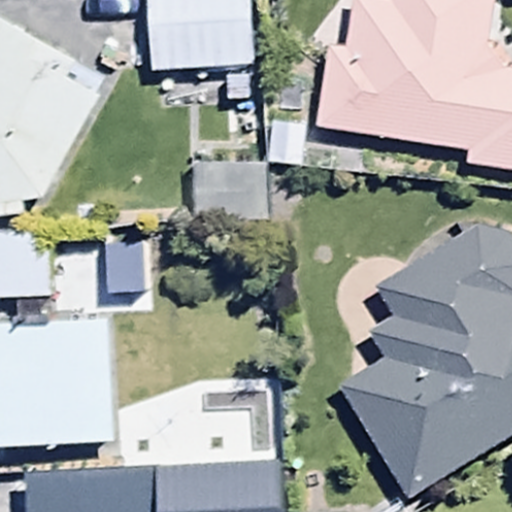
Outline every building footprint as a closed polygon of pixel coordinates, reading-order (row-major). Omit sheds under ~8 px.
[(253,0),(150,0),(154,82),(257,77),(253,0)] [(328,61),(319,139),(471,163),(469,175),(511,182),(511,82),(501,81),(505,58),(488,55),(497,0),(393,0),(391,17),(356,11),(347,63),(328,61)] [(0,231),(24,228),(22,212),(49,212),(110,93),(0,32),(0,231)] [(269,230),(269,174),(195,175),(195,231),(269,230)] [(387,373),(341,398),(410,511),(511,448),(511,254),(498,231),(381,303),(395,327),(369,344),(387,373)] [(50,246),(0,247),(0,310),(51,310),(50,246)] [(113,334),(0,338),(0,463),(118,458),(113,334)] [(285,511),(283,470),(188,474),(189,511),(285,511)]
